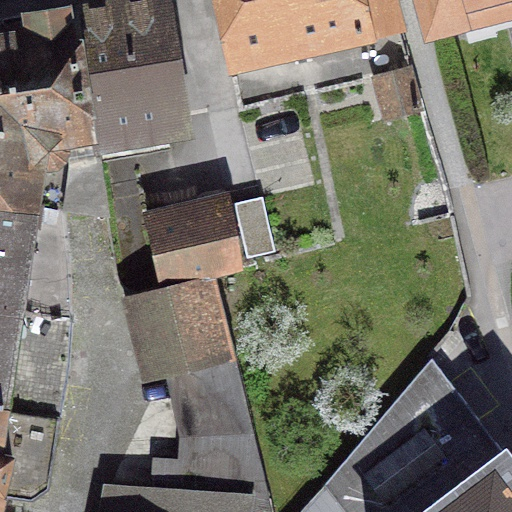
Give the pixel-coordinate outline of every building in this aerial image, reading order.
[(128,0),(72,9),(94,132),(97,145),(187,134),(165,0),(128,0)] [(397,27),(390,0),(214,0),(229,66),(397,27)] [(511,0),(422,0),(430,26),(491,10),(498,23),(511,19),(511,0)] [(0,196),(62,207),(108,214),(99,149),(97,145),(94,132),(72,9),(62,11),(63,14),(34,19),(34,16),(24,17),(24,20),(0,24),(0,196)] [(386,116),(420,107),(408,67),(375,77),(386,116)] [(66,253),(62,207),(0,196),(0,308),(18,312),(66,318),(67,315),(57,314),(64,255),(66,253)] [(233,203),(246,256),(274,250),(261,196),(233,203)] [(147,224),(161,280),(244,260),(232,204),(147,224)] [(147,291),(166,372),(234,354),(216,277),(246,270),(244,260),(161,280),(163,287),(147,291)] [(0,404),(60,414),(69,354),(72,319),(66,318),(18,312),(0,308),(0,404)] [(174,370),(188,434),(254,433),(234,354),(174,370)] [(511,511),(511,463),(431,357),(324,483),(345,511),(511,511)] [(0,500),(1,495),(25,498),(48,481),(60,414),(0,404),(0,500)] [(108,484),(108,486),(269,497),(254,433),(188,434),(186,460),(160,457),(158,487),(108,484)] [(345,511),(324,483),(323,485),(298,511),(345,511)] [(272,511),(269,497),(108,486),(103,511),(272,511)]
